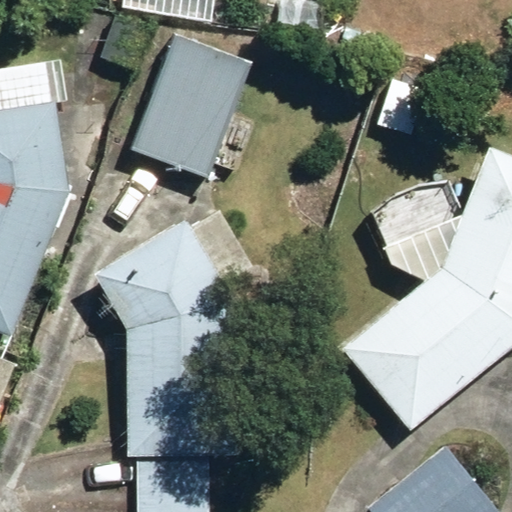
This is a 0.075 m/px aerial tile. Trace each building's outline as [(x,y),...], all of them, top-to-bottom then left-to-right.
[(142,28),(109,17),(93,63),(127,74),(142,28)] [(244,68),(165,39),(122,152),(201,182),(244,68)] [(0,340),(2,341),(54,200),(38,109),(54,106),(46,64),(0,71),(0,340)] [(511,169),(473,155),(454,193),(449,190),(444,187),(439,185),(434,184),(428,183),(423,183),(417,183),(412,184),(406,185),(401,187),(396,190),(392,193),(387,196),(383,200),(380,204),(376,208),(374,213),(371,218),(370,224),(369,229),(368,235),(368,240),(369,246),(370,251),(371,256),(373,262),(376,266),(379,271),(383,275),(387,279),(391,283),(396,285),(401,288),(406,290),(411,292),(333,355),(399,438),(511,346),(511,169)] [(224,463),(220,304),(211,290),(241,270),(205,214),(174,233),(170,226),(81,283),(114,335),(118,466),(131,465),(132,511),(203,511),(202,463),(224,463)] [(486,511),(437,451),(360,511),(486,511)]
